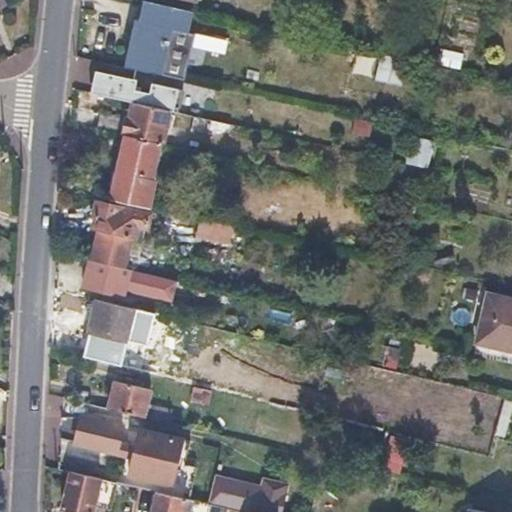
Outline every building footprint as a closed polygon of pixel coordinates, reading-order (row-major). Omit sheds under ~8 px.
[(141,20),(136,19),(134,27),(132,35),(138,36),(131,67),(185,79),(194,34),(186,32),(187,26),(190,11),(145,1),(141,20)] [(435,67),(386,56),(381,82),(429,93),(435,67)] [(137,79),(109,73),(96,69),(94,79),(91,91),(134,101),(173,110),(178,112),(183,89),(152,82),(150,92),(135,88),(137,79)] [(131,117),(102,110),(100,119),(98,128),(127,134),(161,142),(165,143),(173,110),(134,101),(131,117)] [(216,120),(199,116),(196,130),(213,134),(216,120)] [(238,125),(216,120),(213,134),(235,138),(238,125)] [(161,142),(127,134),(119,166),(112,198),(149,206),(156,175),(153,174),(161,142)] [(93,228),(99,229),(96,243),(93,259),(124,266),(130,236),(136,236),(139,222),(148,224),(150,213),(96,202),(93,213),(96,214),(93,228)] [(415,208),(403,206),(399,221),(412,224),(415,208)] [(233,225),(201,218),(199,227),(231,234),(233,225)] [(135,271),(91,260),(88,273),(86,285),(129,296),(135,271)] [(200,285),(178,280),(170,310),(192,315),(200,285)] [(511,297),(488,292),(478,338),(511,345),(511,346),(511,349),(511,297)] [(129,339),(136,308),(99,299),(85,356),(104,360),(110,335),(129,339)] [(188,320),(162,314),(156,338),(182,344),(188,320)] [(151,389),(117,381),(114,394),(110,408),(171,422),(174,409),(148,402),(151,389)] [(79,429),(76,442),(117,452),(123,426),(82,415),(79,429)] [(186,439),(140,428),(129,473),(174,484),(186,439)] [(113,482),(70,472),(66,489),(62,507),(68,508),(66,511),(78,511),(79,511),(83,511),(90,511),(91,507),(107,511),(113,482)] [(248,511),(252,493),(213,484),(208,505),(226,509),(239,511),(248,511)] [(183,511),(187,499),(157,493),(152,511),(183,511)] [(311,511),(313,508),(252,493),(248,511),(311,511)]
